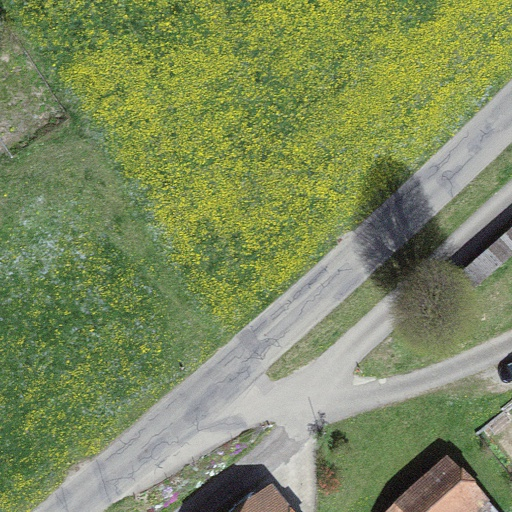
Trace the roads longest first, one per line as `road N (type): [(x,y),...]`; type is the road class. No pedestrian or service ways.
road 1 (unclassified): [(511,101),(88,511)]
road 2 (track): [(511,199),(477,222),(320,386)]
road 3 (track): [(320,386),(182,511)]
road 4 (track): [(320,386),(179,427)]
